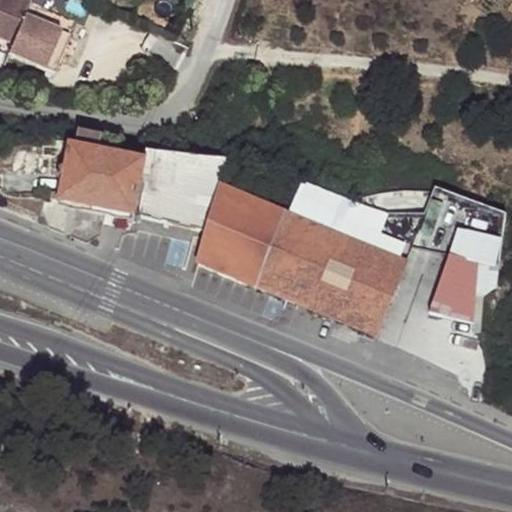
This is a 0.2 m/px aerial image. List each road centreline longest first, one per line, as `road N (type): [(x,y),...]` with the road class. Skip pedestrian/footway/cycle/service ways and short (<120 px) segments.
road 1 (secondary): [(358,451),(0,325)]
road 2 (secondary): [(0,350),(249,429),(358,451)]
road 3 (tertiary): [(0,240),(313,368)]
road 4 (residential): [(0,98),(141,119),(168,109),(189,82),(223,0)]
road 5 (tertiary): [(511,446),(313,368)]
road 6 (secondary): [(511,489),(358,451)]
